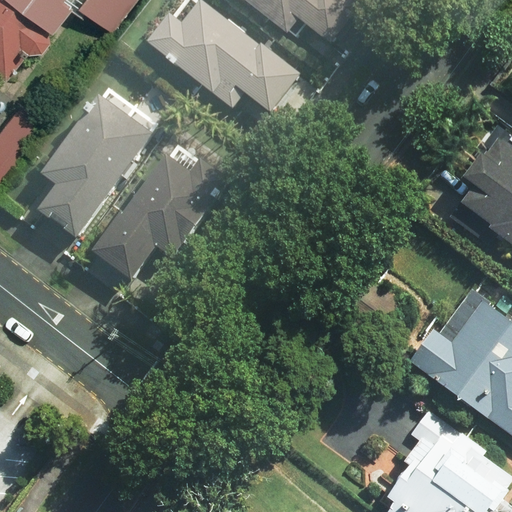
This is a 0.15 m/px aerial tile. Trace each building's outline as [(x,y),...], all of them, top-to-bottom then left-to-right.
[(0,0),(0,69),(20,48),(28,56),(51,31),(42,23),(61,3),(57,0),(0,0)] [(134,0),(72,0),(67,8),(110,37),(134,0)] [(347,0),(243,0),(286,32),(296,19),(327,43),(356,6),(347,0)] [(295,83),(195,8),(178,31),(165,21),(141,53),(227,117),(239,100),(267,121),(295,83)] [(0,183),(44,122),(16,102),(0,123),(0,183)] [(79,134),(72,130),(35,184),(52,195),(35,220),(75,247),(147,140),(98,107),(79,134)] [(511,157),(487,141),(456,186),(466,193),(452,213),(511,254),(511,157)] [(128,289),(151,258),(168,270),(225,189),(175,153),(163,169),(157,164),(89,261),(128,289)] [(511,441),(511,319),(471,291),(437,341),(429,336),(406,369),(511,441)] [(376,511),(511,511),(511,508),(501,501),(511,485),(480,464),(487,454),(424,411),(392,460),(405,469),(376,511)]
